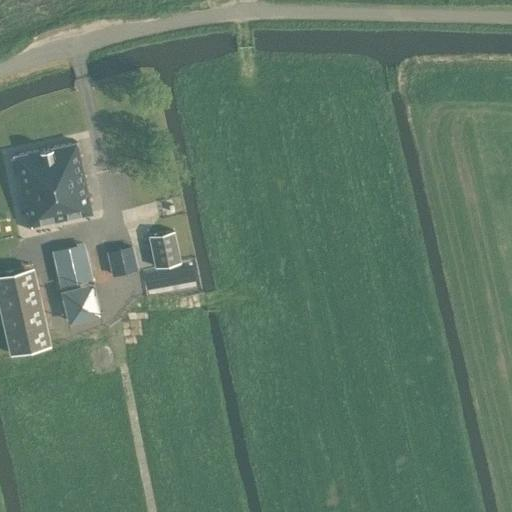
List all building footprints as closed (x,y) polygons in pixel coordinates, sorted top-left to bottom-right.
[(79,138),(16,152),(32,222),(94,209),(79,138)] [(177,227),(152,232),(158,264),(184,258),(177,227)] [(84,240),(55,247),(60,266),(63,281),(92,275),(84,240)] [(133,242),(109,248),(113,266),(138,261),(133,242)] [(34,262),(0,269),(0,295),(13,350),(52,341),(34,262)]
